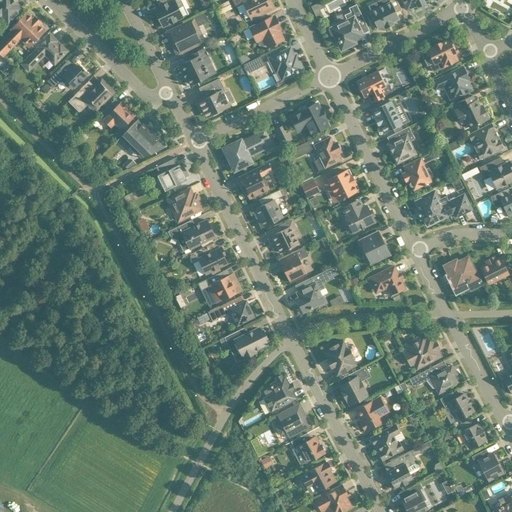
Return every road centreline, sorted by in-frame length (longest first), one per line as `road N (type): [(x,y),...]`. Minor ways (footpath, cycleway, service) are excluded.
road 1 (residential): [(380,511),(195,141)]
road 2 (residential): [(416,251),(328,78)]
road 3 (residential): [(505,418),(416,251)]
road 4 (residential): [(169,93),(138,88),(49,0)]
road 5 (residential): [(328,78),(460,9)]
road 6 (residential): [(195,141),(328,78)]
